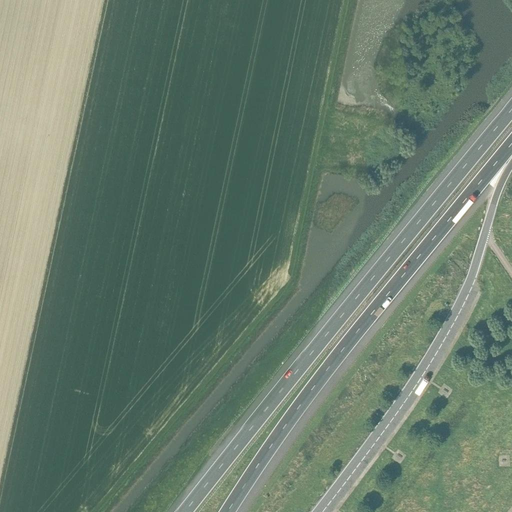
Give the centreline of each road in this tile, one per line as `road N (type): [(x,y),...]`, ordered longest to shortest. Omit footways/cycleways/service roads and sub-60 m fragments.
road 1 (motorway): [(511,109),(184,511)]
road 2 (motorway): [(226,511),(312,387),(508,146)]
